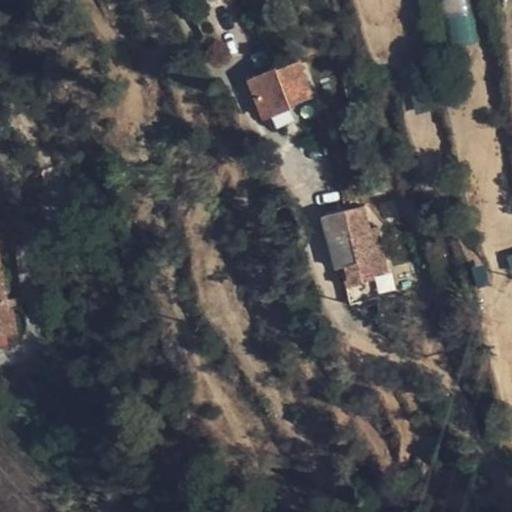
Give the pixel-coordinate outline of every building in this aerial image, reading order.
[(292,61),(250,78),(264,116),(306,99),(292,61)] [(186,149),(172,112),(153,119),(166,156),(186,149)] [(369,249),(367,209),(347,211),(347,209),(325,215),(338,266),(360,261),(362,269),(374,266),(369,249)] [(0,277),(0,327),(7,326),(8,326),(0,277)] [(0,343),(9,342),(7,326),(0,327),(0,343)]
